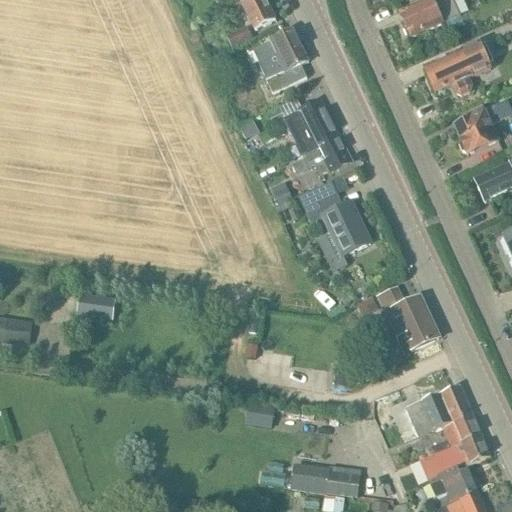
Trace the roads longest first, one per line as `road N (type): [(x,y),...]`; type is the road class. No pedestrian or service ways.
road 1 (secondary): [(511,455),(299,0)]
road 2 (unclassified): [(511,361),(348,0)]
road 3 (track): [(0,253),(227,288),(239,319),(230,391)]
